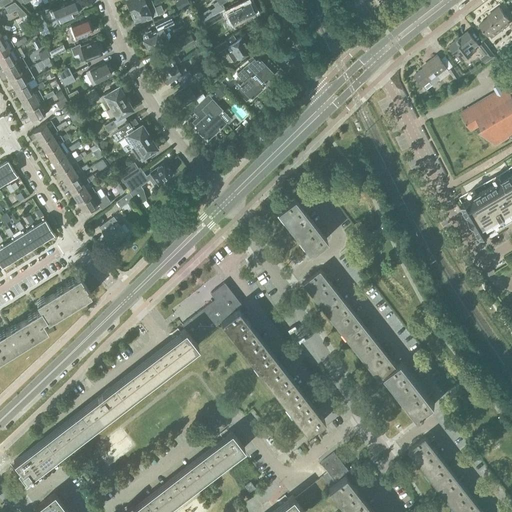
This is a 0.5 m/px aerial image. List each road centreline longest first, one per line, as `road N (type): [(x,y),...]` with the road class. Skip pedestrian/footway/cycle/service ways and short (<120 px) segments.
road 1 (residential): [(393,511),(374,486),(385,457),(227,201)]
road 2 (residential): [(511,244),(482,260),(371,61)]
road 3 (residential): [(99,0),(167,131),(227,201)]
road 4 (tertiary): [(0,420),(127,299)]
road 5 (tertiary): [(127,299),(227,201)]
road 6 (tertiary): [(227,201),(322,108)]
road 7 (residential): [(72,242),(8,136)]
